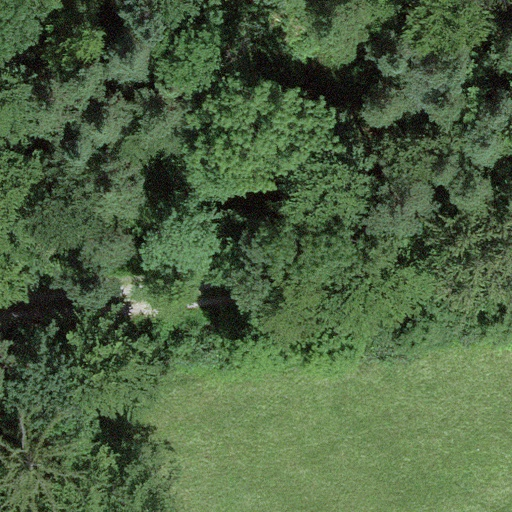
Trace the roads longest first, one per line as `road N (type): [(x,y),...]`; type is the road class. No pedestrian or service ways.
road 1 (track): [(511,276),(0,307)]
road 2 (track): [(387,0),(240,152),(53,304)]
